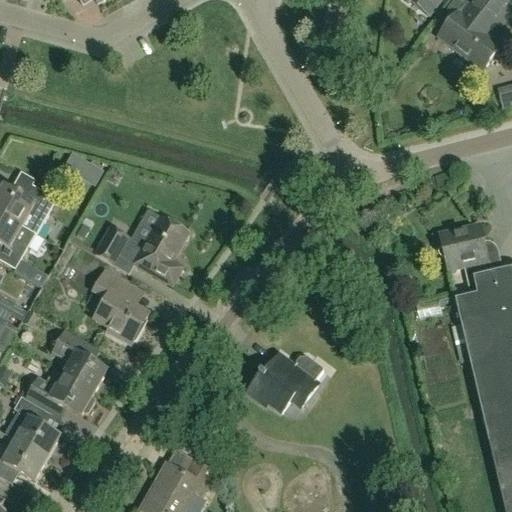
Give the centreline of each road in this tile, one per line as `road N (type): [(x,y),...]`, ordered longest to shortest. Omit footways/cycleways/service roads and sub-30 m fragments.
road 1 (tertiary): [(86,511),(281,250),(353,176)]
road 2 (unclassified): [(353,176),(252,3)]
road 3 (residential): [(169,0),(102,38),(0,9)]
road 4 (tertiary): [(353,176),(511,136)]
